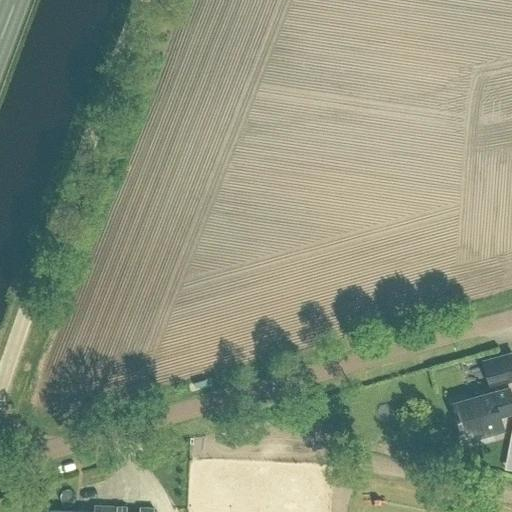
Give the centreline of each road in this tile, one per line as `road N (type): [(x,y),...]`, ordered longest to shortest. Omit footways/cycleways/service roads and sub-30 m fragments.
road 1 (unclassified): [(0,468),(511,316)]
road 2 (unclassified): [(0,385),(143,0)]
